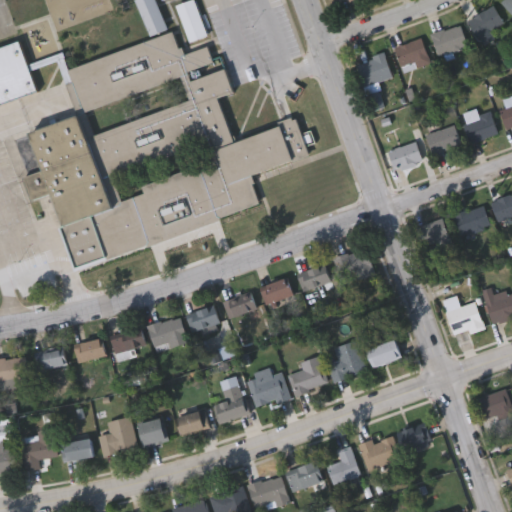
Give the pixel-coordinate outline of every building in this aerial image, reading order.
[(150,35),(135,0),(155,0),(167,28),(150,35)] [(175,5),(187,0),(193,0),(207,35),(189,42),(175,5)] [(511,0),(511,12),(503,0),(511,0)] [(479,34),(472,16),(498,6),(505,25),(479,34)] [(438,49),(440,28),(466,31),(464,51),(438,49)] [(300,133),(310,129),(314,142),(304,145),(307,154),(248,174),(258,204),(74,268),(60,227),(64,226),(53,193),(30,200),(22,177),(42,170),(29,132),(77,115),(58,61),(29,71),(36,93),(0,105),(0,47),(18,41),(26,64),(60,52),(66,67),(172,30),(179,51),(206,41),(212,58),(221,55),(232,87),(217,93),(233,137),(294,116),(300,133)] [(398,42),(427,42),(427,64),(398,64),(398,42)] [(394,76),(367,87),(357,62),(384,52),(394,76)] [(511,128),(509,130),(500,111),(511,105),(511,128)] [(471,142),(464,121),(492,112),(498,134),(471,142)] [(461,144),(434,153),(427,134),(454,125),(461,144)] [(424,160),(398,173),(389,153),(415,140),(424,160)] [(511,216),(498,221),(492,201),(511,194),(511,216)] [(459,233),(456,211),(486,206),(490,228),(459,233)] [(450,242),(424,251),(416,228),(442,219),(450,242)] [(370,276),(336,276),(336,252),(370,252),(370,276)] [(330,282),(302,289),(297,272),(326,264),(330,282)] [(292,293),(269,303),(262,286),(285,276),(292,293)] [(511,289),(511,318),(492,324),(482,290),(491,287),(493,295),(511,289)] [(228,297),(255,297),(255,315),(228,315),(228,297)] [(475,300),(484,326),(454,336),(446,310),(475,300)] [(147,325),(180,315),(186,338),(153,348),(147,325)] [(110,338),(141,328),(146,343),(115,353),(110,338)] [(106,354),(80,362),(74,345),(101,337),(106,354)] [(326,362),(337,359),(333,346),(356,340),(365,371),(331,380),(326,362)] [(371,366),(366,348),(396,340),(401,358),(371,366)] [(39,369),(36,354),(64,348),(67,364),(39,369)] [(299,361),(318,356),(327,384),(294,394),(287,374),(302,370),(299,361)] [(0,357),(26,357),(26,385),(0,385),(0,357)] [(278,369),(288,396),(256,408),(246,380),(278,369)] [(218,422),(212,404),(224,401),(218,380),(236,375),(248,413),(218,422)] [(511,409),(511,412),(486,422),(477,399),(505,389),(511,409)] [(181,434),(177,416),(205,409),(209,427),(181,434)] [(109,433),(107,420),(129,416),(135,448),(101,455),(97,435),(109,433)] [(138,424),(161,416),(168,439),(145,447),(138,424)] [(0,472),(0,418),(11,418),(13,439),(1,440),(2,446),(13,445),(16,471),(0,472)] [(398,430),(425,423),(431,445),(404,452),(398,430)] [(38,468),(23,470),(19,442),(36,440),(34,430),(53,428),(56,456),(37,459),(38,468)] [(366,469),(357,446),(391,433),(399,456),(366,469)] [(67,460),(64,442),(91,438),(94,456),(67,460)] [(331,484),(325,466),(339,461),(336,450),(349,446),(359,474),(331,484)] [(323,484),(292,494),(285,471),(315,461),(323,484)] [(254,508),(247,484),(280,474),(287,499),(254,508)] [(214,511),(210,495),(242,486),(249,511),(214,511)] [(172,511),(171,508),(203,498),(207,511),(172,511)]
